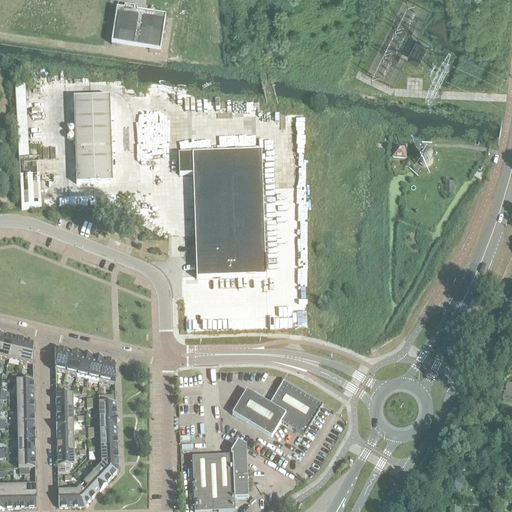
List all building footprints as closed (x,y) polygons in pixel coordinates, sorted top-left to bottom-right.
[(166,18),(131,13),(117,10),(111,45),(160,53),(166,18)] [(200,34),(181,30),(180,39),(188,41),(186,55),(196,57),(200,34)] [(425,47),(415,42),(407,58),(417,63),(425,47)] [(25,85),(15,85),(21,211),(41,210),(39,159),(28,160),(25,85)] [(109,98),(96,98),(73,99),(76,185),(112,184),(109,98)] [(249,112),(230,112),(230,123),(249,123),(249,112)] [(394,146),(393,158),(405,159),(406,147),(394,146)] [(425,153),(423,152),(422,154),(421,154),(421,155),(420,155),(419,156),(419,157),(418,158),(418,159),(418,160),(418,161),(418,162),(418,163),(419,163),(419,164),(419,165),(420,166),(421,166),(422,167),(423,168),(424,168),(426,168),(427,168),(428,168),(429,167),(430,167),(430,166),(431,165),(432,165),(432,164),(432,163),(433,162),(433,161),(433,160),(433,159),(432,158),(432,157),(431,156),(431,155),(430,155),(429,154),(428,154),(427,153),(426,153),(425,153)] [(261,153),(191,155),(178,156),(179,177),(193,176),(197,280),(266,278),(261,153)] [(445,183),(445,195),(453,195),(453,183),(445,183)] [(14,339),(4,337),(4,336),(0,351),(0,359),(9,361),(14,339)] [(19,364),(25,342),(14,339),(9,361),(19,364)] [(19,364),(34,367),(33,344),(25,342),(19,364)] [(55,373),(66,375),(71,353),(54,349),(55,373)] [(66,375),(77,378),(82,355),(81,355),(71,353),(66,375)] [(88,381),(93,358),(82,355),(77,378),(88,381)] [(88,381),(99,383),(104,360),(93,358),(88,381)] [(115,363),(105,361),(105,360),(104,360),(99,383),(116,387),(115,363)] [(17,397),(34,397),(33,382),(21,382),(16,382),(17,397)] [(323,406),(284,382),(269,405),(247,392),(232,416),(271,439),(281,424),(304,438),(323,406)] [(58,393),(56,392),(56,409),(73,409),(73,396),(67,395),(63,394),(58,393)] [(34,411),(34,397),(17,397),(17,412),(34,411)] [(104,404),(99,405),(99,420),(117,419),(117,418),(116,418),(116,404),(104,404)] [(57,423),(56,423),(56,424),(74,423),(73,409),(56,409),(57,423)] [(34,426),(34,411),(17,412),(17,426),(34,426)] [(117,429),(117,419),(99,420),(100,434),(117,433),(117,429)] [(74,423),(56,424),(56,433),(57,433),(57,438),(74,438),(74,423)] [(35,430),(34,426),(17,426),(18,441),(35,440),(35,430)] [(117,433),(100,434),(100,448),(117,448),(117,433)] [(74,438),(57,438),(57,452),(74,452),(74,438)] [(36,450),(35,440),(18,441),(18,455),(35,455),(35,450),(36,450)] [(248,496),(247,466),(247,462),(247,460),(246,450),(246,448),(238,443),(236,446),(233,452),(231,455),(231,457),(217,458),(199,458),(192,459),(194,511),(234,511),(234,501),(236,501),(246,500),(248,500),(249,500),(248,500),(248,499),(248,497),(248,496)] [(118,462),(117,448),(100,448),(101,463),(118,462)] [(74,452),(57,452),(58,467),(58,475),(69,475),(69,467),(75,467),(74,452)] [(24,470),(29,470),(35,470),(35,455),(18,455),(18,470),(19,470),(24,470)] [(101,466),(94,474),(107,486),(107,485),(118,473),(118,462),(101,463),(101,466)] [(100,493),(107,486),(94,474),(84,485),(96,496),(100,493)] [(456,479),(452,488),(460,491),(464,482),(456,479)] [(84,509),(96,496),(84,485),(77,492),(73,492),(74,510),(84,509)] [(25,511),(37,510),(36,487),(24,488),(25,511)] [(14,511),(14,488),(3,488),(3,511),(14,511)] [(14,511),(25,511),(24,488),(14,488),(14,511)] [(74,510),(73,492),(58,493),(58,510),(74,510)]
